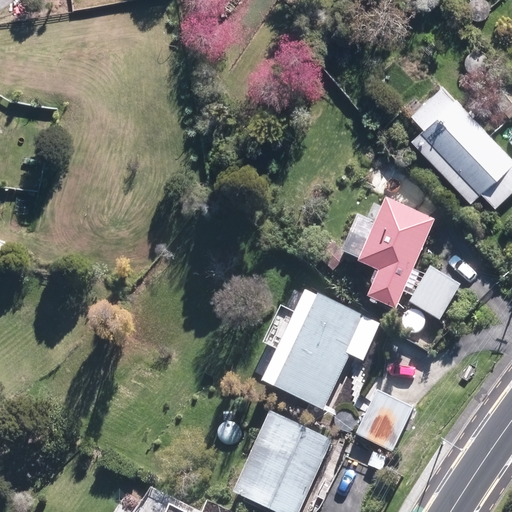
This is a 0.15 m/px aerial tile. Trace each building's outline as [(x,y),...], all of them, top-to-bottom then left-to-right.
[(511,87),(477,120),(457,99),(453,102),(441,90),(423,107),(415,98),(404,108),(423,128),(410,140),(469,201),(479,192),(493,207),(511,189),(511,157),(491,135),(511,114),(511,87)] [(432,224),(381,203),(380,207),(373,204),(365,223),(357,220),(344,253),(335,243),(319,257),(333,273),(347,261),(378,273),(366,304),(396,316),(432,224)] [(0,235),(0,255),(7,257),(13,240),(0,235)] [(408,304),(439,325),(461,290),(429,270),(408,304)] [(279,351),(261,387),(320,416),(349,357),(363,363),(379,330),(294,288),(266,345),(279,351)] [(416,412),(375,393),(355,436),(396,455),(416,412)] [(267,409),(230,495),(269,511),(302,511),(335,438),(267,409)]
